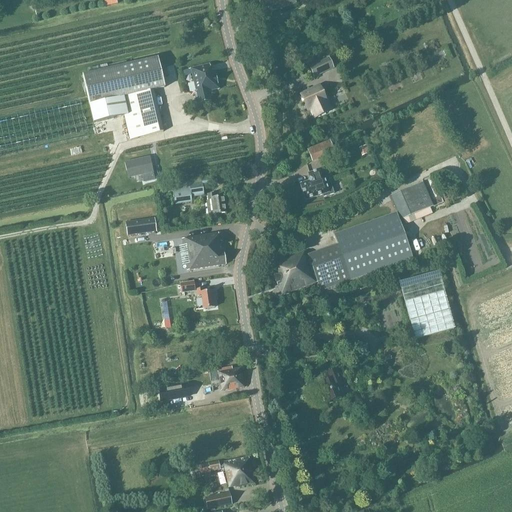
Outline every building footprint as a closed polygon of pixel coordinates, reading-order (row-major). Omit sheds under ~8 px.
[(258,0),(263,15),(296,4),(294,0),(258,0)] [(134,61),(156,55),(155,50),(132,55),(134,61)] [(164,88),(157,58),(82,76),(93,123),(124,116),(129,140),(162,132),(152,91),(164,88)] [(328,59),(310,68),(314,77),(333,68),(328,59)] [(218,90),(214,71),(210,72),(209,65),(188,70),(190,70),(196,95),(194,95),(196,105),(210,102),(207,92),(218,90)] [(306,104),(308,109),(310,108),(314,118),(327,112),(322,103),(325,102),(318,87),(301,95),(305,105),(306,104)] [(330,142),(321,145),(325,155),(334,152),(330,142)] [(149,158),(125,163),(129,178),(142,175),(144,182),(154,180),(149,158)] [(321,171),(309,175),(310,179),(308,182),(300,185),(305,201),(323,195),(324,198),(334,195),(331,185),(327,186),(324,177),(323,178),(321,171)] [(202,183),(172,188),(175,205),(191,202),(191,198),(203,196),(202,183)] [(423,183),(392,195),(402,219),(403,219),(430,208),(433,207),(423,183)] [(214,195),(207,196),(208,203),(206,203),(209,220),(220,218),(220,214),(225,213),(224,206),(226,206),(224,197),(215,198),(214,195)] [(430,208),(403,219),(406,225),(432,214),(430,208)] [(343,264),(406,241),(395,213),(333,235),(338,250),(343,264)] [(154,219),(125,223),(127,236),(156,232),(154,219)] [(99,221),(93,222),(94,231),(101,230),(99,221)] [(186,265),(187,271),(226,265),(224,252),(223,253),(222,242),(220,243),(218,234),(182,240),(183,246),(187,246),(188,255),(186,255),(188,255),(189,264),(186,265)] [(406,241),(343,264),(349,280),(412,259),(406,241)] [(343,264),(338,250),(309,261),(319,291),(349,280),(343,264)] [(302,254),(270,266),(277,287),(274,288),(275,290),(273,291),(273,292),(272,294),(273,297),(275,297),(275,298),(315,283),(307,262),(305,262),(302,254)] [(441,274),(401,285),(416,341),(456,330),(441,274)] [(193,282),(180,284),(181,293),(195,291),(193,282)] [(196,290),(197,297),(201,296),(203,309),(214,308),(213,301),(215,301),(213,291),(203,292),(203,289),(196,290)] [(239,334),(238,343),(246,344),(247,334),(239,334)] [(221,390),(226,389),(226,391),(244,388),(240,368),(232,370),(232,367),(217,370),(221,390)] [(319,386),(326,406),(344,399),(339,386),(344,384),(339,370),(325,376),(327,382),(319,386)] [(184,385),(163,389),(165,401),(186,397),(184,385)] [(208,464),(210,472),(225,469),(228,488),(235,486),(235,488),(254,484),(249,457),(219,463),(219,462),(208,464)] [(205,499),(207,510),(232,505),(229,493),(205,499)]
